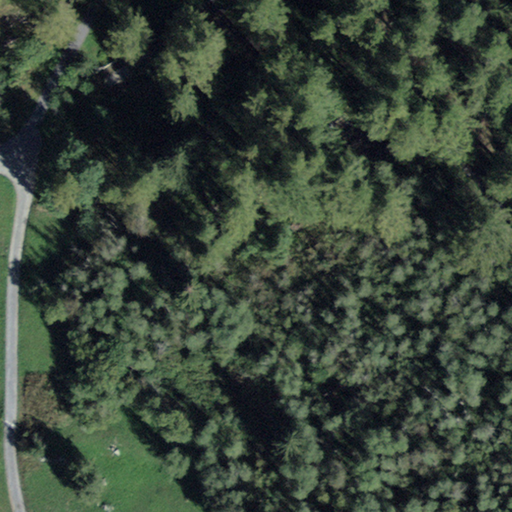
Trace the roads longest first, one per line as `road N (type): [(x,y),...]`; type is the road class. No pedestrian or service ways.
road 1 (track): [(12,167),(24,191),(13,269),(22,511)]
road 2 (residential): [(99,0),(33,124),(0,157)]
